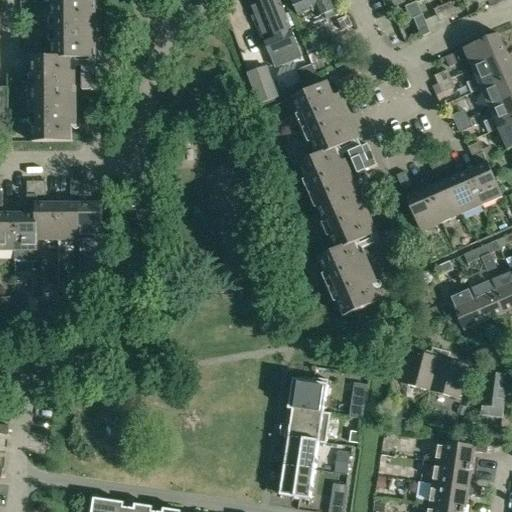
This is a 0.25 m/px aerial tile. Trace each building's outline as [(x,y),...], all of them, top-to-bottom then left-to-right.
[(52,57),(52,59),(52,61),(71,61),(70,60),(90,60),(90,57),(90,31),(89,31),(89,20),(90,20),(90,0),(51,0),(52,21),(56,21),(56,30),(52,30),(52,57)] [(258,5),(251,8),(271,57),(296,46),(290,31),(291,31),(279,0),(260,0),(256,2),(258,5)] [(290,0),(298,17),(314,10),(318,18),(324,16),(326,21),(338,16),(336,10),(337,10),(333,0),(290,0)] [(390,0),(394,9),(405,5),(403,0),(390,0)] [(442,7),(448,20),(456,16),(451,3),(442,7)] [(448,20),(442,7),(434,11),(439,24),(448,20)] [(422,16),(413,20),(419,33),(427,29),(422,16)] [(352,28),(347,17),(337,21),(342,32),(352,28)] [(506,56),(497,36),(463,50),(472,71),(506,56)] [(481,91),(511,77),(511,69),(506,56),(472,71),(476,80),(466,84),(471,95),(481,91)] [(302,88),(316,82),(309,66),(295,72),(302,88)] [(278,98),(268,67),(246,74),(258,106),(278,98)] [(103,92),(103,69),(82,69),(82,92),(103,92)] [(434,77),(438,86),(450,80),(446,72),(434,77)] [(511,101),(511,77),(481,91),(490,111),(511,101)] [(438,86),(441,94),(454,89),(450,80),(438,86)] [(298,165),(299,166),(300,166),(325,224),(329,222),(334,234),(330,236),(337,251),(318,259),(318,260),(319,260),(326,275),(329,273),(335,286),(331,287),(332,289),(335,288),(341,300),(337,302),(344,317),(343,317),(343,318),(380,302),(379,301),(372,286),(371,287),(366,274),(367,274),(366,272),(365,272),(359,260),(360,260),(354,245),(372,237),(365,221),(364,221),(359,209),(360,209),(335,151),(353,143),(346,127),(345,127),(340,115),(341,115),(340,113),(339,113),(333,101),(334,100),(328,85),(329,85),(328,84),(292,100),(292,101),(293,101),(299,115),(303,114),(309,126),(305,128),(306,130),(309,128),(315,141),(311,142),(318,157),(298,165)] [(498,131),(511,125),(511,101),(490,111),(493,119),(484,123),(489,135),(498,131)] [(451,117),(455,126),(468,120),(464,111),(451,117)] [(468,120),(455,126),(459,134),(472,129),(468,120)] [(511,125),(498,131),(507,151),(511,149),(511,125)] [(478,144),(467,148),(472,159),(483,155),(481,151),(478,144)] [(368,146),(362,148),(349,154),(358,176),(377,168),(368,146)] [(481,151),(483,155),(486,164),(487,164),(495,160),(490,148),(481,151)] [(437,159),(443,172),(451,169),(445,155),(437,159)] [(437,159),(428,163),(434,176),(443,172),(437,159)] [(502,198),(487,164),(486,164),(467,173),(481,207),(502,198)] [(466,173),(447,182),(461,215),(481,207),(467,173),(466,172),(465,173),(466,173)] [(404,173),(396,177),(402,190),(410,186),(404,173)] [(446,182),(427,191),(441,224),(461,215),(447,182),(446,181),(445,181),(446,182)] [(26,183),(26,187),(26,197),(36,197),(36,183),(26,183)] [(45,183),(36,183),(36,197),(45,197),(45,183)] [(79,183),(70,183),(70,197),(79,197),(79,183)] [(88,183),(79,183),(79,197),(88,197),(88,183)] [(422,233),(441,224),(427,191),(408,199),(407,198),(406,199),(421,234),(422,233)] [(36,217),(37,242),(57,242),(57,244),(58,244),(58,242),(59,206),(58,204),(57,204),(57,206),(37,206),(36,217)] [(78,206),(59,206),(58,242),(78,242),(78,244),(80,244),(80,242),(80,206),(80,204),(78,204),(78,206)] [(80,206),(80,242),(100,242),(100,244),(102,244),(102,204),(100,204),(100,206),(80,206)] [(37,254),(37,242),(36,217),(37,206),(37,205),(35,205),(35,217),(15,217),(15,254),(15,263),(37,262),(37,254)] [(0,252),(14,253),(14,254),(15,254),(15,217),(15,215),(14,215),(14,216),(2,216),(2,207),(0,207),(0,252)] [(489,245),(476,251),(479,259),(490,255),(493,254),(489,245)] [(468,265),(479,259),(476,251),(464,256),(468,265)] [(479,259),(489,280),(504,314),(511,310),(511,278),(509,271),(499,275),(490,255),(479,259)] [(449,262),(436,268),(440,277),(453,271),(449,262)] [(489,280),(469,289),(483,323),(504,314),(489,280)] [(483,323),(469,289),(449,297),(449,296),(448,297),(464,333),(465,332),(464,331),(483,323)] [(401,386),(429,393),(441,352),(432,350),(429,357),(410,352),(401,386)] [(441,352),(429,393),(458,401),(467,367),(448,362),(448,360),(449,356),(449,354),(441,352)] [(482,407),(481,417),(501,420),(503,410),(507,380),(486,377),(482,407)] [(331,416),(331,415),(324,414),(329,382),(313,379),(312,383),(293,380),(289,409),(331,416)] [(365,406),(364,406),(352,404),(349,420),(363,422),(365,406)] [(457,416),(464,418),(466,409),(460,407),(457,416)] [(326,444),(331,416),(289,409),(284,438),(326,444)] [(0,436),(8,438),(9,428),(0,427),(0,436)] [(508,435),(491,431),(488,445),(505,449),(508,435)] [(360,434),(351,432),(349,443),(359,445),(360,434)] [(326,445),(326,444),(284,438),(284,439),(288,440),(284,467),(315,472),(319,444),(326,445)] [(424,459),(423,464),(471,470),(471,464),(472,464),(474,453),(486,455),(488,447),(475,445),(474,449),(439,444),(436,461),(424,459)] [(337,452),(334,474),(347,476),(350,454),(337,452)] [(470,476),(471,470),(423,464),(422,468),(435,470),(432,486),(481,493),(481,489),(469,487),(471,476),(470,476)] [(311,501),(315,472),(284,467),(280,496),(311,501)] [(417,502),(416,507),(458,511),(463,511),(465,507),(466,507),(468,496),(480,498),(481,493),(432,486),(430,504),(417,502)] [(122,511),(123,504),(94,500),(92,511),(122,511)] [(343,511),(345,505),(322,502),(320,511),(343,511)]
